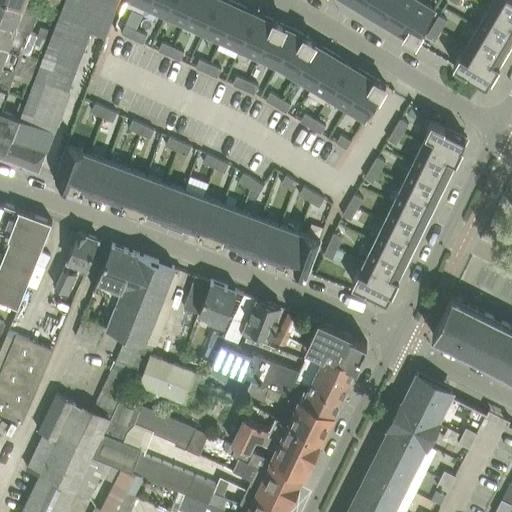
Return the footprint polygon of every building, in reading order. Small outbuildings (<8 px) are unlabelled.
[(0,0),(0,19),(32,31),(39,12),(32,10),(32,9),(7,0),(0,0)] [(119,0),(65,0),(20,116),(2,109),(0,107),(0,155),(40,170),(48,150),(50,150),(71,89),(92,30),(107,36),(119,0)] [(36,0),(7,0),(32,9),(36,0)] [(167,11),(172,0),(149,0),(148,2),(167,11)] [(186,19),(194,0),(172,0),(167,11),(186,19)] [(204,28),(216,0),(194,0),(186,19),(204,28)] [(223,36),(238,2),(235,0),(216,0),(204,28),(223,36)] [(381,16),(390,0),(366,0),(362,7),(371,12),(372,11),(381,16)] [(397,28),(414,0),(390,0),(381,16),(390,22),(389,23),(397,28)] [(436,7),(424,0),(414,0),(397,28),(417,40),(424,28),(423,28),(436,7)] [(511,0),(492,0),(489,6),(511,19),(511,0)] [(241,45),(256,12),(247,7),(247,6),(238,2),(223,36),(241,45)] [(511,19),(489,6),(478,25),(511,44),(511,42),(511,19)] [(260,53),(275,18),(266,14),(266,16),(256,12),(241,45),(260,53)] [(448,18),(440,13),(434,23),(442,28),(448,18)] [(279,62),(296,28),(275,18),(260,53),(279,62)] [(24,50),(32,31),(0,19),(0,41),(24,51),(24,50)] [(133,36),(137,27),(126,22),(122,31),(133,36)] [(435,39),(442,28),(434,23),(427,34),(435,39)] [(511,44),(478,25),(468,43),(500,62),(501,62),(499,61),(504,52),(506,53),(511,44)] [(148,32),(137,27),(133,36),(144,41),(148,32)] [(296,72),(316,40),(296,28),(279,62),(296,72)] [(170,53),(174,44),(163,39),(159,48),(170,53)] [(313,83),(333,50),(325,45),(324,47),(316,42),(317,40),(316,40),(296,72),(313,83)] [(0,63),(17,70),(24,51),(0,41),(0,63)] [(500,62),(468,43),(463,52),(461,51),(454,62),(467,70),(468,69),(489,82),(500,62)] [(185,49),(174,44),(170,53),(181,58),(185,49)] [(331,93),(349,62),(340,57),(341,55),(333,50),(313,83),(331,93)] [(207,70),(211,61),(200,56),(196,65),(207,70)] [(222,66),(211,61),(207,70),(218,75),(222,66)] [(348,104),(368,71),(360,66),(359,68),(349,62),(331,93),(348,104)] [(14,78),(17,70),(0,63),(0,85),(10,89),(14,78)] [(380,94),(387,83),(368,71),(348,104),(367,115),(379,94),(380,94)] [(244,87),(248,78),(237,73),(234,82),(244,87)] [(259,83),(248,78),(244,87),(255,92),(259,83)] [(0,107),(2,109),(10,89),(0,85),(0,107)] [(277,104),(282,96),(271,89),(266,98),(277,104)] [(292,102),(282,96),(277,104),(287,110),(292,102)] [(104,114),(108,106),(96,100),(92,109),(104,114)] [(118,110),(108,106),(104,114),(114,119),(118,110)] [(311,125),(316,117),(306,111),(301,119),(311,125)] [(141,131),(145,123),(133,117),(129,126),(141,131)] [(327,123),(316,117),(311,125),(322,131),(327,123)] [(401,117),(396,125),(404,130),(410,121),(401,117)] [(428,132),(424,140),(458,157),(461,152),(468,136),(446,125),(446,124),(433,118),(426,131),(428,132)] [(155,127),(145,123),(141,131),(151,136),(155,127)] [(397,142),(404,130),(396,125),(389,137),(397,142)] [(347,147),(352,138),(342,132),(337,141),(347,147)] [(178,148),(182,140),(170,134),(166,143),(178,148)] [(192,144),(182,140),(178,148),(188,153),(192,144)] [(458,157),(424,140),(414,160),(448,177),(452,168),(451,167),(456,157),(457,158),(458,157)] [(78,184),(90,151),(70,144),(58,178),(68,181),(78,185),(78,184)] [(97,192),(109,159),(90,151),(78,184),(88,187),(87,189),(97,192)] [(215,165),(219,157),(208,151),(204,160),(215,165)] [(378,155),(373,163),(381,168),(386,160),(378,155)] [(230,161),(219,157),(215,165),(226,170),(230,161)] [(117,198),(129,166),(109,159),(97,192),(106,196),(107,194),(117,198)] [(443,187),(448,177),(414,160),(404,180),(437,196),(439,192),(441,187),(443,187)] [(374,180),(381,168),(373,163),(366,175),(374,180)] [(135,206),(147,173),(129,166),(117,198),(125,201),(125,203),(135,206)] [(251,186),(256,178),(244,170),(239,179),(251,186)] [(155,212),(167,180),(147,173),(135,206),(145,210),(145,208),(155,212)] [(287,173),(282,181),(292,187),(297,179),(287,173)] [(265,183),(256,178),(251,186),(260,191),(265,183)] [(173,221),(186,187),(167,180),(155,212),(164,215),(163,217),(173,221)] [(435,200),(437,196),(404,180),(395,199),(429,216),(433,207),(432,206),(435,200)] [(311,199),(316,191),(305,184),(300,192),(311,199)] [(193,226),(205,194),(186,187),(173,221),(183,224),(184,223),(193,226)] [(325,196),(316,191),(311,199),(320,204),(325,196)] [(356,192),(350,201),(359,205),(364,197),(356,192)] [(212,235),(224,201),(205,194),(193,226),(202,229),(201,231),(212,235)] [(0,228),(9,231),(18,206),(0,199),(0,228)] [(424,226),(429,216),(395,199),(385,219),(418,234),(420,231),(422,225),(424,226)] [(231,240),(243,208),(224,201),(212,235),(221,239),(222,237),(231,240)] [(352,217),(359,205),(350,201),(343,212),(352,217)] [(0,295),(20,304),(46,238),(53,219),(33,211),(18,206),(9,231),(11,232),(0,261),(0,295)] [(250,249),(262,215),(243,208),(231,240),(240,244),(239,245),(250,249)] [(269,255),(281,222),(262,215),(250,249),(259,253),(260,251),(269,255)] [(416,239),(418,234),(385,219),(376,238),(410,255),(414,246),(413,245),(416,239)] [(288,263),(300,230),(281,222),(269,255),(278,258),(278,260),(288,263)] [(0,254),(9,231),(0,228),(0,254)] [(87,265),(99,237),(97,236),(79,229),(56,284),(68,289),(80,262),(87,265)] [(320,237),(300,230),(288,263),(289,264),(308,271),(320,237)] [(343,235),(335,231),(330,241),(339,245),(343,235)] [(405,265),(410,255),(376,238),(366,258),(399,274),(403,264),(405,265)] [(114,302),(134,249),(116,243),(113,241),(106,260),(100,276),(95,289),(107,293),(104,300),(114,304),(114,302)] [(334,257),(339,245),(330,241),(325,253),(334,257)] [(148,341),(174,272),(176,266),(182,268),(182,267),(155,257),(144,253),(134,249),(114,302),(114,304),(116,305),(108,326),(127,333),(129,334),(148,341)] [(389,297),(400,275),(399,274),(366,258),(361,268),(360,267),(353,281),(367,287),(367,286),(389,297)] [(196,274),(185,304),(200,310),(211,278),(194,271),(193,273),(196,274)] [(211,278),(200,310),(213,315),(211,321),(224,326),(238,288),(211,278)] [(511,323),(453,293),(433,333),(511,369),(511,323)] [(277,319),(282,304),(257,295),(251,312),(250,311),(245,323),(244,323),(241,332),(255,337),(259,329),(274,335),(280,320),(277,319)] [(291,331),(298,315),(288,310),(281,326),(291,331)] [(85,316),(78,334),(88,338),(95,320),(85,316)] [(313,337),(309,344),(324,352),(319,362),(351,377),(368,341),(357,336),(339,327),(321,319),(313,337)] [(95,320),(88,338),(98,342),(105,324),(95,320)] [(286,342),(291,331),(281,326),(276,337),(286,342)] [(10,328),(0,350),(0,410),(23,420),(54,347),(10,328)] [(129,334),(122,349),(140,357),(148,341),(129,334)] [(335,411),(343,394),(311,379),(313,376),(299,370),(300,367),(224,340),(213,363),(270,384),(281,387),(294,392),(299,394),(335,411)] [(122,349),(117,358),(136,367),(140,357),(122,349)] [(187,399),(199,370),(152,351),(140,380),(187,399)] [(117,358),(112,368),(131,377),(131,376),(136,367),(117,358)] [(343,394),(351,377),(319,362),(313,376),(311,379),(343,394)] [(112,368),(108,378),(127,386),(131,377),(112,368)] [(418,375),(408,395),(404,403),(402,401),(402,402),(438,420),(438,419),(437,419),(450,392),(418,375)] [(108,378),(103,388),(122,397),(123,393),(127,386),(108,378)] [(279,392),(281,387),(270,384),(268,393),(278,396),(279,392)] [(103,388),(98,397),(117,406),(122,397),(103,388)] [(58,389),(40,426),(45,429),(58,436),(77,398),(58,389)] [(111,420),(94,453),(146,474),(180,488),(193,493),(236,510),(239,511),(286,511),(294,496),(252,476),(247,486),(240,501),(215,490),(217,484),(200,477),(147,455),(140,452),(142,445),(125,438),(129,429),(135,422),(174,438),(182,419),(123,393),(122,397),(117,406),(113,416),(111,420)] [(335,411),(299,394),(297,398),(289,395),(284,408),(291,411),(288,418),(279,414),(278,415),(323,436),(335,411)] [(98,397),(94,407),(113,416),(117,406),(98,397)] [(58,436),(41,471),(77,488),(94,453),(113,416),(94,407),(77,398),(58,436)] [(438,420),(402,402),(404,404),(401,410),(399,408),(398,410),(400,411),(397,417),(395,416),(394,417),(397,418),(394,424),(391,423),(427,441),(426,440),(429,434),(430,435),(431,434),(429,433),(432,427),(434,428),(434,427),(433,426),(436,420),(437,420),(438,420)] [(323,436),(278,415),(272,427),(246,415),(234,440),(238,441),(237,442),(239,443),(239,442),(256,449),(261,439),(275,446),(271,455),(306,471),(310,462),(323,436)] [(182,419),(174,438),(177,440),(177,442),(188,447),(197,426),(182,419)] [(427,441),(391,423),(391,424),(393,425),(382,446),(385,447),(415,462),(425,441),(427,442),(427,441)] [(474,438),(478,431),(467,425),(463,433),(474,438)] [(45,429),(28,464),(41,471),(58,436),(45,429)] [(471,446),(474,438),(463,433),(459,440),(471,446)] [(306,471),(271,455),(270,456),(256,449),(239,442),(239,443),(234,454),(236,455),(240,457),(235,468),(252,476),(294,496),(305,473),(306,471)] [(415,462),(385,447),(382,446),(371,467),(404,484),(415,462)] [(137,493),(146,474),(94,453),(77,488),(91,494),(101,473),(115,479),(104,503),(117,510),(117,508),(127,488),(137,493)] [(404,484),(371,467),(361,489),(363,490),(393,505),(404,484)] [(453,481),(457,474),(445,468),(441,476),(453,481)] [(41,471),(33,487),(69,504),(76,489),(77,488),(41,471)] [(449,489),(453,481),(441,476),(438,483),(449,489)] [(33,487),(26,503),(44,511),(65,511),(69,504),(33,487)] [(130,511),(139,494),(137,493),(127,488),(117,508),(125,511),(130,511)] [(239,511),(236,510),(193,493),(180,488),(172,508),(180,511),(199,511),(201,510),(206,511),(239,511)] [(389,511),(393,505),(363,490),(361,489),(350,510),(353,511),(389,511)] [(511,501),(503,497),(499,505),(510,510),(511,506),(511,501)] [(96,504),(93,510),(96,511),(115,511),(117,510),(104,503),(98,500),(96,504)] [(44,511),(26,503),(21,511),(44,511)]
